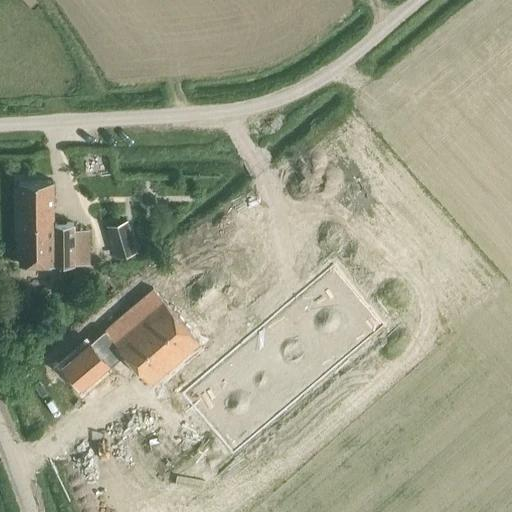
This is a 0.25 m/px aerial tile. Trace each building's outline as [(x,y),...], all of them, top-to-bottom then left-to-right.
[(53,221),(53,199),(53,179),(19,180),(20,263),(89,262),(88,249),(74,250),(74,221),(53,221)] [(106,225),(115,256),(135,250),(126,219),(106,225)] [(237,303),(251,290),(241,279),(251,271),(208,224),(185,246),(237,303)] [(334,258),(182,391),(235,451),(385,317),(334,258)] [(152,287),(63,364),(82,386),(109,363),(105,358),(119,346),(151,382),(199,341),(201,344),(213,334),(201,319),(189,329),(152,287)]
